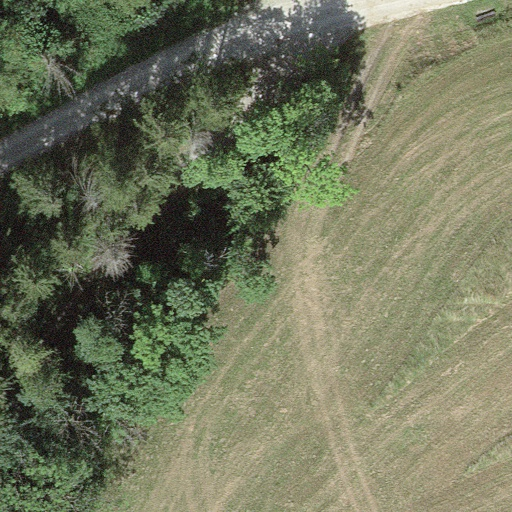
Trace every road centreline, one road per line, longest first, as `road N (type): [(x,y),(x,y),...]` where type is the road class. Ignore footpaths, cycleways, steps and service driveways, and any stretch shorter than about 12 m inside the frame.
road 1 (track): [(0,401),(101,258),(212,168),(326,16)]
road 2 (track): [(0,142),(128,86),(326,16)]
